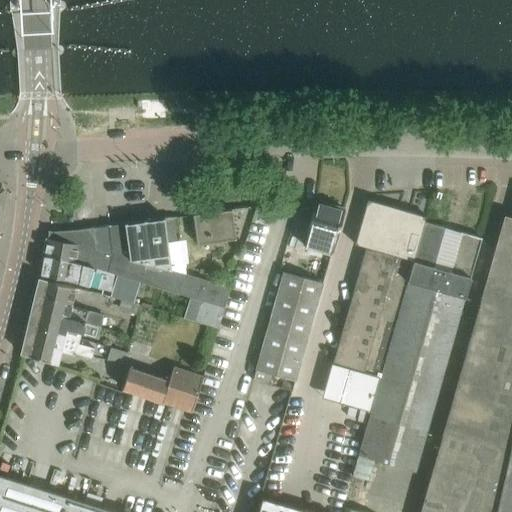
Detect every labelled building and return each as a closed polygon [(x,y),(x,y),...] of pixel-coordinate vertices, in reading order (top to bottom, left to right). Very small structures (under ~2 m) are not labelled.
[(14,13),(62,11),(64,10),(66,7),(66,5),(66,4),(65,3),(62,1),(57,2),(13,4),(9,4),(6,6),(5,9),(5,12),(6,12),(7,13),(8,14),(10,14),(14,13)] [(14,49),(12,51),(12,53),(13,56),(16,58),(17,58),(60,55),(61,55),(62,55),(63,54),(64,53),(64,50),(62,47),(60,46),(16,48),(14,49)] [(335,353),(332,363),(349,368),(339,402),(370,410),(380,377),(424,221),(425,215),(367,199),(362,216),(354,243),(367,247),(337,354),(335,353)] [(314,207),(303,245),(331,253),(343,211),(344,209),(326,204),(316,201),(314,207)] [(236,238),(232,209),(221,210),(193,214),(197,243),(236,238)] [(511,511),(511,217),(504,215),(420,511),(511,511)] [(128,258),(172,270),(165,218),(165,217),(164,217),(162,217),(163,218),(147,220),(146,219),(143,220),(143,221),(127,223),(127,222),(124,222),(124,223),(123,223),(128,258)] [(380,377),(352,475),(367,480),(373,459),(415,471),(482,238),(481,238),(460,231),(449,270),(433,266),(444,227),(424,221),(380,377)] [(108,225),(107,225),(111,254),(128,258),(123,223),(110,225),(110,224),(108,224),(108,225)] [(91,227),(95,250),(103,252),(103,251),(111,254),(107,225),(93,227),(93,226),(91,227)] [(48,237),(69,242),(78,244),(78,246),(95,250),(91,227),(73,230),(73,229),(72,229),(71,229),(71,230),(69,230),(50,231),(50,230),(48,230),(48,231),(49,231),(48,237)] [(103,252),(95,250),(78,246),(78,244),(69,242),(48,237),(47,237),(43,256),(75,263),(83,265),(102,269),(225,307),(231,287),(172,270),(128,258),(111,254),(103,251),(103,252)] [(40,274),(102,288),(105,276),(101,275),(102,269),(83,265),(75,263),(43,256),(40,274)] [(283,272),(256,368),(295,379),(322,283),(283,272)] [(76,286),(39,277),(32,308),(86,322),(101,326),(104,314),(71,305),(76,286)] [(128,287),(126,298),(139,301),(142,302),(144,291),(128,287)] [(139,301),(126,298),(121,296),(119,306),(136,311),(139,301)] [(98,336),(101,326),(86,322),(32,308),(28,323),(65,333),(80,337),(82,332),(98,336)] [(80,337),(65,333),(28,323),(21,353),(58,363),(61,350),(76,354),(76,352),(93,357),(95,347),(79,342),(80,337)] [(111,345),(107,358),(116,358),(128,350),(111,345)] [(175,366),(170,382),(129,368),(122,388),(192,411),(198,391),(203,375),(175,366)] [(0,511),(118,511),(0,474),(0,511)] [(262,497),(257,511),(298,511),(299,508),(262,497)]
